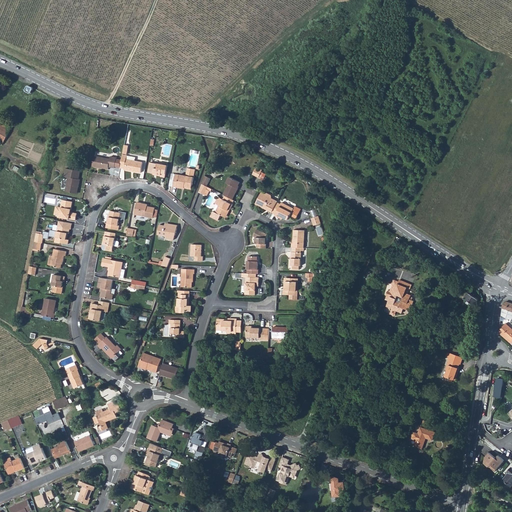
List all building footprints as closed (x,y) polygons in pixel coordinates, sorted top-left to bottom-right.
[(27,85),(26,86),(23,90),(24,92),(29,94),(30,93),(32,89),(31,87),(27,85)] [(0,124),(0,143),(2,145),(11,130),(0,124)] [(121,160),(120,168),(124,168),(124,170),(131,171),(132,169),(133,170),(133,171),(141,173),(142,162),(134,161),(135,157),(122,155),(121,160)] [(115,168),(115,167),(116,159),(117,158),(110,157),(110,159),(94,156),(93,166),(108,169),(109,167),(115,168)] [(149,172),(153,173),(156,174),(156,175),(161,176),(165,177),(167,165),(163,164),(163,165),(150,162),(149,172)] [(173,187),(177,188),(177,187),(184,188),(191,189),(193,178),(195,170),(187,168),(186,176),(179,175),(179,176),(175,175),(173,187)] [(255,168),(252,174),(258,178),(261,172),(255,168)] [(65,169),(64,177),(68,178),(65,192),(76,194),(77,187),(78,188),(80,180),(79,179),(80,171),(65,169)] [(266,174),(261,172),(258,178),(263,181),(266,174)] [(204,175),(201,183),(206,186),(210,178),(204,175)] [(229,184),(223,195),(224,195),(232,199),(237,188),(240,182),(230,177),(226,183),(229,184)] [(206,186),(201,183),(198,192),(203,194),(207,187),(206,186)] [(255,204),(261,208),(262,207),(268,210),(268,211),(271,213),(272,212),(277,203),(277,202),(270,199),(271,198),(270,196),(267,194),(264,195),(261,193),(255,204)] [(232,199),(224,195),(219,206),(218,206),(215,212),(213,211),(211,216),(218,220),(221,215),(224,216),(229,208),(230,209),(233,204),(232,203),(234,200),(232,199)] [(61,208),(60,216),(62,218),(76,221),(77,214),(70,213),(70,212),(69,212),(70,210),(71,210),(72,202),(63,201),(61,208)] [(137,202),(135,215),(153,218),(155,208),(147,207),(147,206),(142,205),(142,203),(137,202)] [(277,203),(272,212),(275,214),(279,216),(282,217),(287,220),(289,216),(293,209),(281,203),(280,205),(277,203)] [(300,209),(294,206),(293,209),(289,216),(295,219),(300,209)] [(108,224),(107,224),(106,228),(119,231),(119,226),(118,226),(119,220),(122,220),(125,220),(126,213),(119,212),(119,213),(110,212),(110,216),(108,224)] [(318,216),(311,218),(313,225),(320,222),(318,216)] [(55,237),(54,242),(67,245),(68,240),(66,240),(67,234),(68,234),(69,229),(70,230),(71,224),(58,221),(56,232),(50,230),(49,236),(55,237)] [(165,226),(159,225),(158,235),(166,236),(166,239),(170,239),(173,240),(175,235),(177,225),(168,224),(168,226),(165,226)] [(267,234),(257,229),(253,236),(256,238),(256,244),(257,244),(257,248),(266,248),(266,244),(266,238),(267,238),(267,234)] [(292,243),(291,247),(292,247),(301,248),(303,248),(304,230),(293,230),(293,237),(294,237),(293,243),(292,243)] [(105,232),(103,245),(103,248),(103,249),(103,250),(104,250),(112,252),(114,246),(117,247),(119,246),(119,243),(118,242),(115,241),(116,234),(105,232)] [(36,234),(35,241),(42,243),(43,243),(44,236),(43,235),(36,234)] [(35,241),(33,248),(39,249),(41,250),(42,243),(35,241)] [(192,245),(191,257),(195,257),(195,261),(203,261),(203,257),(201,257),(202,245),(192,245)] [(301,248),(292,247),(292,252),(291,252),(291,265),(293,265),(293,268),(294,269),(299,269),(299,266),(300,266),(301,252),(301,248)] [(51,260),(50,265),(55,266),(55,267),(61,268),(62,261),(63,261),(64,255),(66,256),(66,251),(54,249),(53,256),(52,260),(51,260)] [(165,257),(162,266),(167,267),(170,259),(165,257)] [(248,270),(247,273),(256,274),(259,274),(259,270),(258,270),(258,264),(257,264),(257,261),(257,257),(248,257),(248,261),(247,261),(246,270),(248,270)] [(104,259),(102,265),(110,267),(109,275),(120,277),(123,262),(104,259)] [(37,267),(30,266),(28,274),(35,275),(37,267)] [(181,270),(180,287),(191,288),(192,274),(194,274),(194,270),(181,270)] [(247,273),(242,273),(242,278),(246,279),(246,285),(245,294),(255,295),(256,286),(259,286),(259,277),(256,277),(256,274),(247,273)] [(62,290),(61,289),(62,286),(62,281),(64,282),(65,276),(54,274),(52,284),(53,286),(52,292),(62,294),(62,290)] [(100,278),(98,288),(101,288),(102,288),(101,292),(100,297),(112,300),(113,294),(114,294),(115,289),(112,289),(113,280),(100,278)] [(285,290),(284,290),(283,290),(283,294),(290,295),(290,299),(297,299),(297,295),(295,295),(295,291),(296,291),(297,282),(298,282),(298,278),(287,278),(287,281),(286,281),(285,290)] [(392,286),(389,292),(391,293),(388,301),(387,305),(393,308),(392,309),(397,311),(402,313),(404,309),(409,310),(413,301),(409,299),(411,296),(405,293),(403,292),(405,287),(407,288),(408,284),(399,280),(398,282),(397,282),(396,282),(395,282),(394,282),(393,283),(392,283),(392,284),(391,285),(392,286)] [(178,298),(178,306),(181,306),(180,313),(185,313),(185,311),(191,312),(191,305),(188,305),(188,303),(189,303),(190,291),(181,291),(181,294),(181,298),(178,298)] [(469,292),(464,298),(468,301),(466,303),(470,306),(472,304),(475,305),(479,300),(469,292)] [(45,299),(42,316),(48,317),(54,318),(55,314),(53,314),(54,308),(55,308),(57,301),(45,299)] [(92,309),(90,319),(100,321),(102,311),(108,312),(109,303),(100,301),(99,305),(91,303),(90,309),(92,309)] [(501,310),(501,316),(511,320),(511,318),(511,303),(507,302),(506,302),(504,303),(503,305),(502,306),(501,310)] [(24,307),(23,316),(31,318),(32,312),(31,312),(31,308),(24,307)] [(217,322),(217,328),(217,332),(222,333),(222,330),(227,330),(227,333),(236,333),(237,319),(232,318),(232,321),(228,321),(228,319),(221,319),(221,322),(217,322)] [(169,320),(169,324),(171,324),(170,334),(176,334),(176,337),(184,338),(184,331),(180,331),(178,330),(178,328),(179,328),(180,320),(169,320)] [(501,328),(499,330),(500,333),(511,343),(511,329),(505,324),(501,328)] [(246,326),(246,337),(260,338),(260,339),(265,339),(265,328),(252,328),(252,326),(246,326)] [(273,327),(272,337),(288,338),(288,327),(273,327)] [(95,339),(100,344),(106,338),(101,333),(95,339)] [(112,358),(113,358),(116,361),(120,357),(119,356),(117,354),(120,350),(121,349),(117,345),(116,347),(107,337),(106,338),(100,344),(98,346),(101,349),(102,349),(112,358)] [(40,339),(36,342),(41,344),(43,344),(43,348),(46,349),(49,347),(47,344),(47,340),(40,339)] [(437,341),(435,347),(442,349),(444,344),(437,341)] [(144,353),(139,366),(146,369),(146,368),(156,372),(161,359),(144,353)] [(463,357),(450,353),(448,360),(449,361),(446,369),(447,370),(445,377),(450,379),(453,379),(455,380),(458,373),(456,373),(458,368),(459,364),(460,364),(463,357)] [(77,371),(78,370),(76,365),(75,362),(65,366),(66,369),(74,389),(84,384),(81,376),(80,377),(77,371)] [(163,363),(159,374),(175,379),(178,368),(163,363)] [(504,379),(498,378),(495,396),(501,397),(504,379)] [(57,409),(65,405),(62,398),(56,400),(54,401),(57,409)] [(61,419),(58,413),(52,415),(48,407),(42,409),(44,414),(34,418),(37,425),(46,421),(48,425),(61,419)] [(109,428),(107,422),(106,420),(109,419),(110,420),(118,417),(115,411),(113,412),(111,409),(104,411),(103,409),(97,412),(98,416),(94,417),(97,424),(101,422),(102,425),(100,426),(102,431),(109,428)] [(12,428),(21,424),(18,416),(8,420),(12,428)] [(2,423),(5,431),(12,428),(8,420),(2,423)] [(161,432),(166,433),(167,431),(170,433),(172,428),(174,424),(162,420),(159,427),(153,425),(151,431),(148,438),(157,442),(161,432)] [(424,421),(422,428),(429,430),(430,426),(430,425),(428,423),(426,421),(424,421)] [(213,429),(206,426),(205,430),(202,429),(201,433),(199,432),(198,432),(197,432),(197,433),(196,433),(193,442),(197,443),(195,449),(199,450),(196,456),(202,458),(213,429)] [(416,441),(414,446),(422,449),(425,440),(424,440),(425,438),(432,440),(435,432),(429,430),(422,428),(421,427),(419,433),(416,432),(413,433),(412,438),(413,439),(416,441)] [(78,447),(79,450),(86,447),(87,449),(95,445),(91,436),(76,442),(78,447)] [(220,442),(217,441),(217,442),(212,440),(210,447),(214,449),(216,451),(218,450),(221,451),(220,453),(219,456),(223,457),(224,455),(225,454),(231,456),(232,454),(233,451),(236,452),(238,448),(231,445),(232,444),(229,442),(228,443),(228,445),(224,444),(224,442),(220,440),(220,442)] [(66,454),(65,452),(71,450),(67,441),(59,444),(60,446),(52,450),(56,458),(66,454)] [(150,447),(162,452),(164,448),(163,448),(152,443),(150,447)] [(28,454),(31,464),(39,460),(40,462),(48,458),(43,448),(42,448),(41,445),(27,450),(29,454),(28,454)] [(148,458),(146,463),(156,467),(159,459),(161,459),(163,454),(171,457),(173,452),(164,448),(162,452),(150,447),(147,454),(149,455),(150,456),(149,458),(148,458)] [(488,451),(485,454),(486,455),(485,456),(484,462),(489,466),(496,457),(488,451)] [(259,457),(250,453),(246,463),(251,465),(252,466),(254,467),(256,466),(256,465),(261,467),(260,469),(265,471),(267,467),(272,469),(276,459),(270,457),(270,458),(267,457),(264,456),(263,454),(261,453),(260,454),(259,457)] [(496,457),(489,466),(494,471),(504,460),(498,455),(496,457)] [(283,456),(279,465),(283,467),(278,479),(281,480),(280,482),(286,484),(289,476),(292,474),(293,473),(294,473),(297,472),(298,470),(297,467),(298,465),(297,462),(292,465),(291,466),(288,465),(288,464),(288,463),(290,459),(283,456)] [(11,458),(4,461),(10,474),(25,468),(21,458),(13,462),(11,458)] [(511,467),(507,472),(509,473),(503,480),(511,487),(511,485),(511,467)] [(135,483),(134,482),(132,488),(150,495),(152,491),(153,490),(154,488),(153,487),(155,482),(149,480),(150,479),(151,477),(150,476),(149,475),(139,471),(138,475),(135,483)] [(226,477),(225,480),(233,482),(236,474),(231,472),(229,478),(226,477)] [(340,480),(338,480),(338,479),(332,476),(329,474),(327,479),(332,482),(333,496),(336,495),(337,501),(340,502),(342,497),(346,497),(346,494),(345,480),(340,481),(340,480)] [(81,496),(79,501),(89,505),(91,500),(90,499),(93,490),(94,491),(96,487),(80,481),(79,484),(83,486),(81,492),(80,496),(81,496)] [(187,498),(191,487),(184,484),(180,495),(187,498)] [(41,496),(37,497),(41,508),(47,505),(46,504),(49,503),(52,501),(51,499),(56,497),(53,491),(48,493),(42,496),(41,496)] [(28,500),(11,508),(12,511),(28,511),(32,511),(28,500)] [(134,511),(133,511),(132,511),(145,511),(147,511),(150,505),(140,501),(138,505),(135,511),(134,511)]
